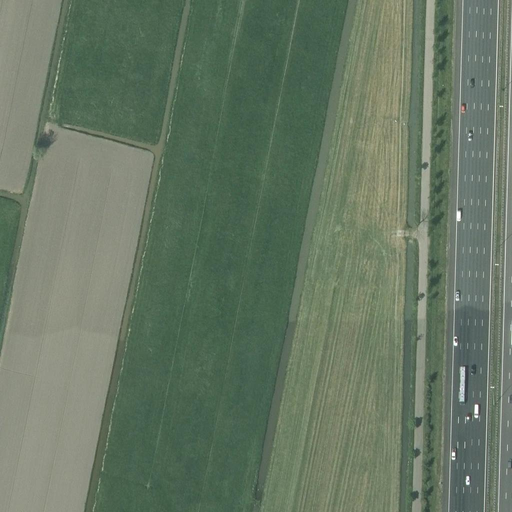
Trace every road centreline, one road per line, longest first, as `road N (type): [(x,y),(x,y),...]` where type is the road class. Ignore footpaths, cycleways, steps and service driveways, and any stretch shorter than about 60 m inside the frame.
road 1 (motorway): [(481,0),(466,511)]
road 2 (unclassified): [(415,511),(430,0)]
